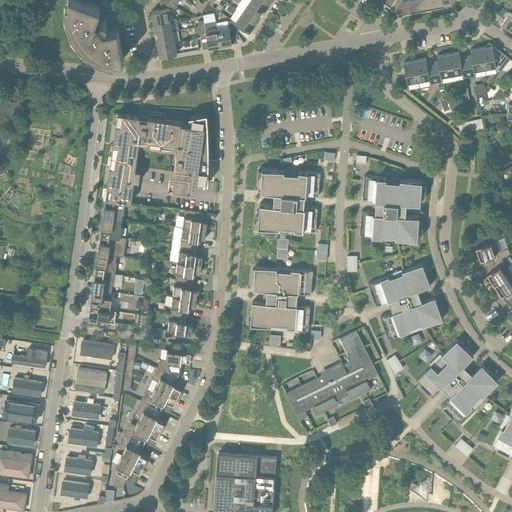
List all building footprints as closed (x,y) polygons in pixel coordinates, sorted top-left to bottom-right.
[(124,58),(118,26),(108,28),(105,24),(106,23),(107,22),(107,21),(107,20),(107,19),(107,18),(106,18),(106,17),(105,17),(104,17),(103,17),(102,18),(101,19),(97,15),(101,6),(84,0),(69,0),(69,4),(66,4),(66,10),(68,17),(70,24),(73,32),(78,39),(85,47),(91,51),(99,56),(108,60),(116,61),(116,58),(124,59),(124,58)] [(161,10),(169,9),(173,8),(175,6),(179,0),(159,0),(160,0),(161,10)] [(263,13),(269,3),(264,0),(250,0),(248,3),(263,13)] [(401,13),(411,12),(408,0),(395,0),(391,6),(401,13)] [(408,0),(411,12),(427,9),(425,0),(408,0)] [(425,0),(427,9),(443,6),(441,0),(425,0)] [(256,22),(263,13),(248,3),(242,12),(256,22)] [(154,23),(171,20),(169,9),(161,10),(151,11),(154,23)] [(242,12),(235,22),(241,26),(250,32),(256,22),(242,12)] [(511,14),(509,13),(501,24),(511,31),(511,14)] [(155,34),(173,31),(171,20),(154,23),(155,34)] [(230,34),(237,33),(241,26),(235,22),(233,20),(227,21),(228,27),(217,29),(220,46),(232,44),(230,34)] [(209,48),(220,46),(217,29),(216,21),(204,22),(205,26),(199,27),(200,33),(201,39),(207,38),(209,48)] [(158,46),(175,42),(173,31),(155,34),(158,46)] [(175,42),(158,46),(160,57),(177,54),(175,42)] [(471,57),(475,71),(495,67),(496,68),(500,72),(510,59),(488,43),(485,47),(470,50),(471,57)] [(475,75),(475,71),(471,57),(460,59),(459,52),(437,56),(438,63),(441,77),(462,73),(463,77),(475,75)] [(442,81),(441,77),(438,63),(427,65),(426,58),(404,62),(408,83),(429,79),(430,83),(442,81)] [(496,78),(501,82),(507,73),(503,70),(496,78)] [(481,101),(489,100),(487,92),(477,94),(479,102),(481,101)] [(0,102),(0,127),(17,127),(22,127),(21,102),(0,102)] [(105,199),(125,201),(131,202),(134,180),(139,181),(138,181),(139,181),(141,169),(140,169),(140,170),(135,169),(139,142),(144,143),(144,145),(177,150),(181,122),(148,117),(147,121),(140,119),(140,116),(118,113),(105,199)] [(209,172),(209,164),(209,155),(209,149),(209,143),(208,137),(208,127),(208,122),(207,113),(194,116),(193,124),(181,122),(177,150),(175,165),(172,164),(168,187),(196,191),(197,181),(207,182),(207,183),(208,183),(208,176),(209,172)] [(480,117),(459,123),(461,131),(483,125),(480,117)] [(325,152),(325,160),(335,161),(335,153),(325,152)] [(366,164),(367,156),(357,155),(356,163),(366,164)] [(259,217),(258,227),(280,229),(280,230),(294,231),(294,230),(316,232),(317,221),(314,221),(314,219),(317,219),(318,208),(304,207),(305,195),(319,196),(319,185),(317,185),(317,183),(320,183),(320,173),(299,171),(299,170),(284,168),(284,170),(262,169),(262,179),(264,179),(264,182),(261,182),(261,192),(275,193),(274,205),(260,204),(259,214),(261,214),(261,217),(259,217)] [(360,224),(360,235),(381,237),(381,238),(396,239),(396,238),(418,239),(418,229),(419,227),(419,216),(406,215),(406,203),(420,204),(421,193),(421,191),(422,181),(400,179),(400,177),(386,176),(386,178),(364,176),(363,186),(366,187),(365,189),(363,189),(362,200),(376,201),(375,212),(361,211),(361,222),(363,222),(363,225),(360,224)] [(103,216),(122,219),(123,213),(124,213),(125,201),(105,199),(103,216)] [(206,231),(208,222),(201,221),(201,219),(202,219),(202,218),(201,218),(202,213),(203,213),(203,212),(186,210),(185,216),(184,216),(184,217),(185,217),(183,227),(206,231)] [(100,235),(120,237),(122,225),(121,225),(122,219),(103,216),(100,235)] [(198,239),(205,240),(206,231),(183,227),(182,228),(183,228),(181,238),(181,239),(180,245),(197,247),(198,242),(199,242),(199,241),(198,241),(198,239)] [(98,253),(116,256),(123,257),(126,238),(120,237),(100,235),(98,253)] [(288,247),(288,238),(279,237),(279,247),(288,247)] [(485,267),(502,258),(511,253),(509,248),(500,251),(496,241),(497,241),(496,240),(476,248),(480,260),(482,260),(485,267)] [(328,244),(327,244),(318,243),(317,259),(326,260),(327,260),(328,244)] [(201,265),(203,256),(196,255),(196,253),(197,253),(196,253),(197,247),(180,245),(180,250),(179,250),(179,251),(180,251),(178,261),(178,262),(201,265)] [(95,271),(115,274),(117,262),(116,262),(116,256),(98,253),(95,271)] [(357,272),(357,256),(347,256),(347,272),(357,272)] [(487,274),(494,285),(511,272),(511,273),(502,258),(485,267),(489,272),(487,274)] [(194,273),(200,274),(201,265),(178,262),(177,262),(178,262),(176,272),(176,273),(175,279),(192,281),(193,276),(194,276),(194,275),(193,275),(194,273)] [(389,276),(368,284),(372,294),(374,293),(375,295),(373,296),(376,306),(389,301),(393,312),(380,317),(384,327),(386,326),(387,329),(385,329),(388,339),(409,332),(410,333),(423,328),(422,327),(443,319),(439,309),(439,308),(435,297),(422,302),(418,291),(431,286),(427,275),(426,274),(423,264),(402,271),(401,270),(388,275),(389,276)] [(251,315),(250,325),(272,327),(272,329),(286,330),(286,328),(308,330),(309,320),(307,319),(307,317),(309,318),(310,307),(296,306),(297,294),(311,295),(312,284),(310,283),(310,281),(312,282),(313,271),(291,270),(291,268),(277,267),(277,269),(276,268),(255,267),(254,277),(256,277),(256,280),(254,280),(253,290),(267,291),(266,303),(252,302),(251,312),(254,313),(254,315),(251,315)] [(93,289),(111,292),(112,286),(113,286),(115,274),(95,271),(93,289)] [(507,301),(511,296),(511,272),(494,285),(501,296),(503,295),(507,301)] [(143,293),(144,278),(137,278),(136,292),(143,293)] [(197,299),(198,291),(191,290),(191,288),(192,288),(192,287),(192,281),(175,279),(175,284),(174,284),(174,285),(175,285),(173,296),(173,295),(173,296),(197,299)] [(90,307),(110,310),(112,298),(110,298),(111,292),(93,289),(90,307)] [(189,307),(195,308),(197,299),(173,296),(172,296),(173,296),(171,307),(171,308),(170,313),(187,315),(188,310),(189,310),(189,309),(188,309),(189,307)] [(88,319),(115,323),(116,311),(110,310),(90,307),(88,319)] [(135,326),(141,327),(143,314),(136,313),(135,326)] [(192,334),(193,325),(186,324),(187,322),(187,321),(187,315),(170,313),(170,319),(169,319),(170,320),(168,330),(167,331),(192,334)] [(317,377),(286,393),(291,404),(299,420),(308,416),(305,411),(308,409),(314,406),(318,414),(329,408),(328,405),(336,401),(349,395),(349,396),(358,391),(360,395),(371,389),(366,380),(372,377),(378,374),(373,364),(359,335),(356,330),(339,338),(348,355),(346,356),(349,362),(343,365),(317,377)] [(321,331),(311,330),(311,338),(321,339),(321,331)] [(413,334),(412,342),(421,342),(421,334),(413,334)] [(78,354),(110,358),(113,343),(80,338),(78,354)] [(431,365),(416,381),(423,388),(425,387),(427,388),(425,390),(432,397),(442,388),(451,396),(441,406),(448,413),(450,412),(452,414),(450,415),(457,422),(473,407),(474,408),(484,398),(483,397),(498,381),(491,374),(490,373),(482,365),(472,375),(464,366),(473,356),(466,348),(464,347),(457,340),(441,355),(440,354),(430,364),(431,365)] [(130,344),(127,359),(134,360),(137,345),(130,344)] [(12,362),(48,367),(49,359),(38,357),(39,349),(28,347),(26,355),(14,353),(12,362)] [(159,359),(158,367),(180,374),(181,363),(181,362),(181,360),(184,361),(190,362),(191,352),(184,351),(167,349),(167,350),(166,360),(159,359)] [(119,352),(117,364),(124,365),(126,353),(119,352)] [(404,368),(395,355),(387,360),(395,373),(404,368)] [(134,360),(127,359),(125,375),(132,376),(134,360)] [(76,384),(103,388),(105,371),(78,367),(76,384)] [(158,367),(152,379),(158,382),(156,386),(178,397),(182,390),(173,385),(174,384),(180,374),(158,367)] [(123,371),(117,370),(114,391),(120,392),(123,371)] [(123,390),(130,391),(132,376),(125,375),(123,390)] [(14,391),(43,395),(44,382),(13,378),(11,391),(14,391)] [(147,388),(141,400),(161,410),(164,404),(165,401),(174,405),(178,397),(156,386),(153,391),(147,388)] [(8,411),(34,414),(36,401),(25,400),(26,395),(0,391),(0,411),(3,415),(8,411)] [(363,402),(366,409),(373,406),(369,399),(363,402)] [(141,400),(135,413),(141,416),(138,420),(161,431),(164,423),(156,419),(157,418),(161,410),(141,400)] [(73,416),(98,419),(97,419),(100,404),(99,404),(75,401),(73,416)] [(502,428),(492,447),(501,452),(502,450),(504,451),(503,453),(511,458),(511,408),(508,415),(501,427),(502,428)] [(327,419),(330,426),(337,424),(333,416),(327,419)] [(130,422),(124,434),(144,444),(148,438),(149,435),(157,439),(161,431),(138,420),(136,425),(130,422)] [(6,441),(34,444),(36,431),(8,427),(7,427),(6,441)] [(68,443),(97,447),(99,431),(70,427),(68,443)] [(104,433),(112,435),(113,428),(105,427),(104,433)] [(480,433),(477,438),(484,442),(486,437),(480,433)] [(124,434),(118,447),(124,450),(122,454),(121,455),(122,455),(144,465),(147,458),(139,453),(140,452),(141,452),(141,451),(144,444),(124,434)] [(473,449),(461,439),(455,446),(467,456),(473,449)] [(272,511),(277,457),(218,453),(213,511),(223,511),(272,511)] [(0,473),(32,477),(34,460),(0,455),(0,473)] [(118,466),(114,488),(115,488),(123,486),(130,472),(131,472),(131,471),(132,469),(140,473),(144,465),(122,455),(117,464),(116,465),(118,466)] [(64,472),(88,475),(90,459),(66,456),(64,472)] [(89,483),(63,479),(61,493),(87,497),(89,483)] [(0,505),(27,509),(29,492),(0,488),(0,505)] [(105,502),(113,501),(114,491),(107,490),(105,502)]
